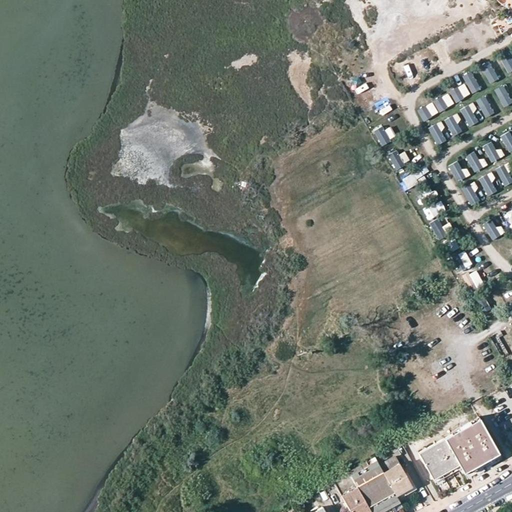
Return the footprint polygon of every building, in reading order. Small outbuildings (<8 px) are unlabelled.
[(472,45),(482,40),(476,27),(466,32),(472,45)] [(460,30),(447,38),(453,49),(466,40),(460,30)] [(431,49),(435,59),(447,55),(443,45),(431,49)] [(497,56),(507,73),(511,70),(511,60),(507,51),(497,56)] [(480,66),(489,84),(498,79),(489,61),(480,66)] [(400,62),(391,65),(394,74),(402,72),(400,62)] [(417,75),(414,64),(409,66),(411,76),(417,75)] [(461,76),(471,94),(480,89),(470,71),(461,76)] [(454,103),(470,96),(464,84),(449,91),(454,103)] [(504,85),(494,89),(502,108),(511,104),(504,85)] [(416,110),(423,122),(454,104),(448,93),(416,110)] [(485,95),(475,100),(485,118),(495,113),(485,95)] [(471,104),(460,109),(468,128),(480,123),(471,104)] [(451,136),(462,132),(456,114),(445,118),(451,136)] [(436,146),(447,140),(438,122),(427,128),(436,146)] [(382,126),(373,130),(381,146),(390,141),(382,126)] [(499,136),(509,154),(511,152),(511,138),(508,132),(499,136)] [(491,142),(482,147),(491,163),(500,158),(491,142)] [(410,162),(403,149),(388,156),(395,169),(410,162)] [(474,173),(483,169),(474,152),(465,157),(474,173)] [(457,161),(448,166),(457,184),(471,177),(466,168),(461,170),(457,161)] [(495,169),(503,187),(511,183),(511,179),(505,164),(495,169)] [(491,172),(478,178),(487,197),(497,192),(492,182),(495,180),(491,172)] [(413,178),(415,184),(428,179),(426,174),(413,178)] [(468,204),(479,200),(473,183),(462,187),(468,204)] [(416,194),(410,198),(416,209),(423,206),(416,194)] [(506,225),(511,221),(511,209),(511,207),(500,212),(506,225)] [(438,238),(453,234),(448,216),(433,220),(438,238)] [(482,225),(492,241),(501,235),(491,219),(482,225)] [(446,241),(448,249),(456,246),(453,239),(446,241)] [(450,256),(458,271),(472,264),(465,249),(450,256)] [(469,291),(485,283),(477,269),(462,277),(469,291)] [(484,295),(474,299),(481,314),(491,309),(484,295)] [(499,454),(479,418),(417,452),(433,480),(459,465),(463,463),(472,468),(499,454)] [(475,474),(502,459),(499,454),(472,468),(475,474)] [(395,457),(379,465),(395,496),(404,491),(412,487),(405,474),(395,457)] [(397,499),(395,496),(379,465),(377,462),(350,477),(357,488),(370,511),(382,511),(390,508),(389,504),(392,503),(397,499)] [(463,473),(472,468),(463,463),(459,465),(463,473)] [(414,491),(412,487),(404,491),(395,496),(397,499),(414,491)] [(370,511),(357,488),(341,497),(350,511),(347,511),(370,511)] [(397,499),(392,503),(396,511),(402,508),(397,499)]
